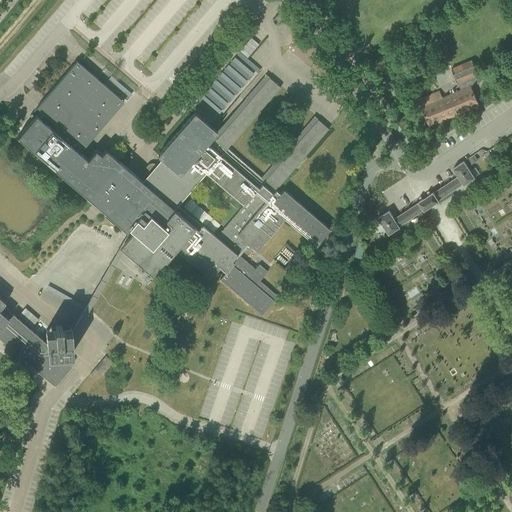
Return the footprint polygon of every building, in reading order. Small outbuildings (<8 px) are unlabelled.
[(278,22),(285,15),(280,11),(274,18),(278,22)] [(471,86),(481,81),(472,60),(452,68),(458,84),(461,90),(443,98),(440,91),(434,93),(418,100),(429,126),(479,105),(471,86)] [(127,231),(130,227),(73,327),(72,330),(71,328),(62,328),(62,325),(46,327),(47,343),(13,313),(12,315),(2,306),(6,302),(0,296),(0,327),(0,328),(0,338),(55,385),(73,365),(60,354),(73,353),(72,341),(79,330),(125,249),(154,274),(175,248),(210,279),(220,267),(226,272),(220,279),(262,315),(274,301),(278,304),(282,300),(260,281),(268,271),(259,264),(255,269),(240,255),(250,244),(257,250),(285,218),(287,219),(317,245),(330,229),(284,189),(280,193),(276,189),(327,131),(328,129),(329,129),(314,116),(262,177),(228,148),(278,86),(281,87),(266,74),(217,131),(194,111),(158,154),(163,159),(155,169),(144,181),(106,149),(101,154),(96,150),(88,159),(79,152),(84,147),(84,148),(124,101),(104,84),(112,74),(105,69),(97,78),(77,61),(37,107),(44,113),(40,118),(36,115),(18,137),(127,231)] [(474,155),(467,160),(470,165),(478,160),(474,155)] [(496,164),(491,155),(486,158),(492,167),(496,164)] [(459,176),(455,178),(434,192),(438,200),(463,184),(464,185),(475,177),(464,161),(453,168),(459,176)] [(424,211),(432,205),(439,201),(438,200),(434,192),(426,197),(419,202),(424,210),(424,211)] [(378,218),(389,234),(401,227),(400,226),(424,210),(419,202),(395,219),(389,210),(378,218)] [(375,220),(368,224),(372,229),(379,224),(375,220)] [(354,257),(362,259),(366,244),(359,241),(354,257)] [(106,356),(91,374),(93,376),(108,358),(106,356)]
